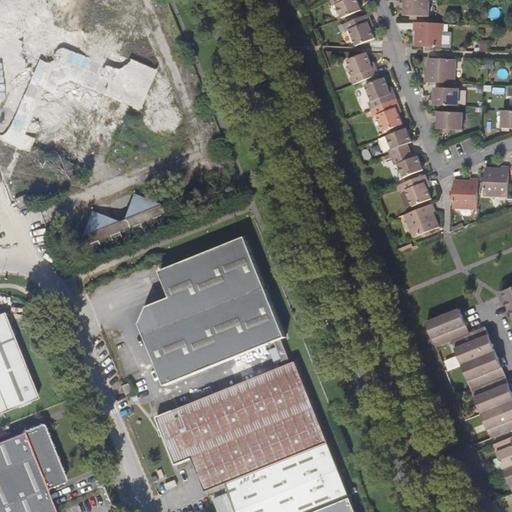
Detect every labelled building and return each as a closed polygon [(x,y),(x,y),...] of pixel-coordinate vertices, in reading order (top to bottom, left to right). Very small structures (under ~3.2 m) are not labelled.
[(64,72),(72,70),(73,74),(82,77),(79,85),(125,100),(129,112),(151,105),(147,92),(150,85),(161,81),(154,59),(146,61),(89,43),(85,29),(94,0),(50,0),(49,3),(23,12),(11,8),(0,42),(0,48),(8,51),(15,74),(0,118),(0,146),(14,142),(19,156),(40,150),(37,141),(54,91),(68,87),(64,72)] [(331,0),(334,6),(337,4),(342,18),(362,11),(357,0),(331,0)] [(429,0),(401,0),(401,7),(406,8),(406,15),(410,15),(418,16),(429,16),(429,0)] [(369,22),(372,21),(369,15),(359,20),(357,17),(346,21),(347,25),(345,25),(348,31),(350,30),(357,46),(375,39),(371,28),(369,22)] [(444,24),(415,23),(415,30),(417,30),(417,46),(426,46),(434,47),(443,47),(444,24)] [(353,85),(379,75),(377,69),(374,70),(372,64),(367,54),(348,62),(354,77),(351,79),(353,85)] [(426,83),(456,85),(456,61),(449,61),(440,60),(431,60),(429,76),(427,76),(426,83)] [(371,111),(397,100),(395,94),(391,95),(390,90),(385,79),(366,88),(372,103),(369,104),(371,111)] [(431,106),(459,107),(460,91),(436,89),(436,97),(431,97),(431,106)] [(397,100),(371,111),(374,118),(378,117),(385,132),(403,125),(399,114),(397,109),(400,107),(397,100)] [(439,130),(445,131),(451,131),(462,132),(463,115),(436,113),(435,122),(440,122),(439,130)] [(392,159),(411,152),(408,146),(413,143),(407,129),(387,137),(393,151),(390,152),(391,155),(392,159)] [(390,152),(393,151),(387,137),(380,140),(385,154),(390,152)] [(411,152),(392,159),(395,167),(399,166),(404,178),(423,171),(418,158),(414,160),(411,152)] [(508,198),(509,169),(502,169),(503,172),(487,171),(486,181),(486,189),(486,197),(508,198)] [(425,175),(402,185),(404,192),(408,191),(414,207),(432,200),(427,189),(425,184),(429,182),(425,175)] [(478,211),(479,182),(471,181),(471,184),(456,183),(456,193),(456,200),(455,210),(478,211)] [(152,221),(153,224),(162,220),(161,216),(163,215),(160,205),(156,206),(151,204),(151,202),(152,201),(134,193),(127,209),(126,212),(128,213),(126,218),(113,223),(108,222),(108,220),(108,218),(91,211),(84,226),(84,228),(86,230),(84,234),(80,236),(84,246),(87,245),(89,249),(98,246),(97,243),(109,238),(110,241),(120,237),(118,234),(130,229),(131,233),(141,229),(140,226),(152,221)] [(21,209),(30,205),(25,195),(14,200),(18,210),(21,209)] [(433,205),(406,215),(414,237),(422,234),(429,231),(439,228),(433,214),(436,213),(433,205)] [(47,230),(52,241),(59,238),(54,227),(47,230)] [(166,386),(286,338),(246,237),(160,271),(171,298),(148,307),(141,325),(166,386)] [(511,288),(503,292),(511,314),(511,288)] [(467,326),(460,309),(427,323),(437,347),(453,341),(458,339),(455,330),(467,326)] [(0,413),(37,399),(3,314),(0,314),(0,413)] [(470,334),(467,326),(455,330),(458,339),(470,334)] [(487,327),(476,332),(479,340),(490,336),(487,327)] [(497,352),(490,336),(479,340),(476,332),(470,334),(458,339),(453,341),(459,356),(445,361),(449,370),(463,365),(497,352)] [(503,367),(497,352),(463,365),(472,389),(495,380),(492,371),(503,367)] [(356,511),(297,362),(157,418),(176,465),(193,459),(206,492),(227,484),(238,511),(356,511)] [(507,376),(503,367),(492,371),(495,380),(507,376)] [(509,383),(507,376),(495,380),(498,388),(509,383)] [(495,380),(472,389),(482,414),(511,401),(511,389),(509,383),(498,388),(495,380)] [(125,395),(131,392),(128,383),(121,386),(125,395)] [(492,439),(511,430),(511,422),(511,421),(511,420),(511,401),(482,414),(492,439)] [(0,442),(0,511),(53,511),(44,489),(64,481),(42,426),(0,442)] [(511,438),(495,445),(505,470),(511,466),(511,438)]
